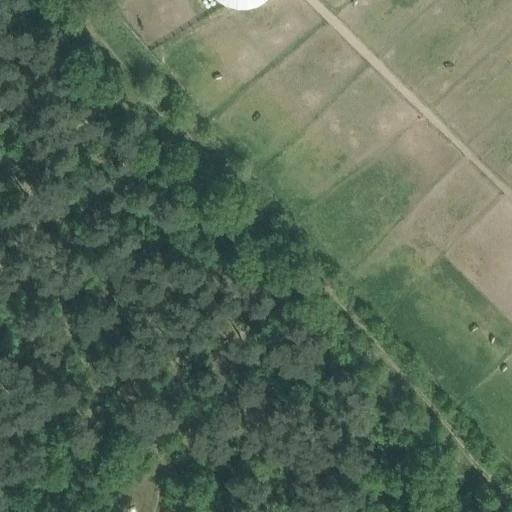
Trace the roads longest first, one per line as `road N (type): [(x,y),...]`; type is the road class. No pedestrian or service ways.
road 1 (track): [(140,84),(488,460)]
road 2 (track): [(287,511),(488,460)]
